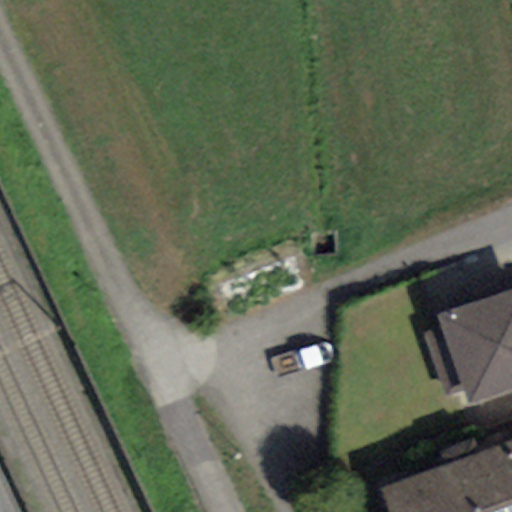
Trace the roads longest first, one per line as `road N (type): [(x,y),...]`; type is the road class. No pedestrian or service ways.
road 1 (unclassified): [(0,28),(166,366)]
road 2 (residential): [(166,366),(180,363),(235,418),(296,511)]
road 3 (unclassified): [(166,366),(236,511)]
